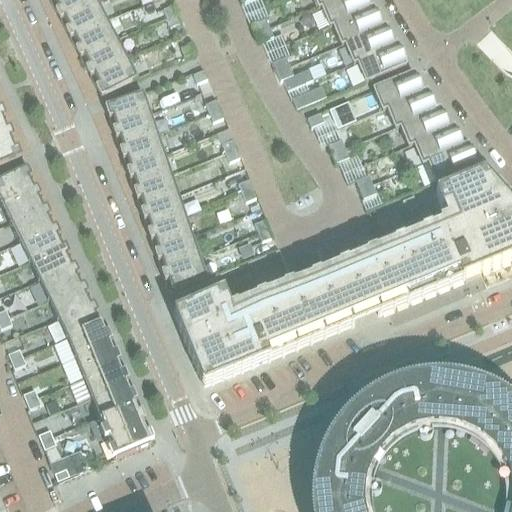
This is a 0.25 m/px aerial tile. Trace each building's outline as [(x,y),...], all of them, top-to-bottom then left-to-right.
[(63,20),(64,21),(96,4),(94,0),(57,0),(54,2),(53,1),(50,3),(60,22),(63,20)] [(344,0),(313,0),(318,12),(321,11),(321,10),(344,0)] [(369,13),(369,12),(364,0),(344,0),(321,10),(321,11),(329,31),(333,29),(332,28),(369,13)] [(73,39),(74,40),(107,23),(96,4),(64,21),(63,20),(60,22),(70,41),(73,39)] [(167,21),(177,17),(173,8),(163,12),(167,21)] [(381,32),(381,31),(372,11),(369,12),(369,13),(332,28),(333,29),(341,49),(345,48),(344,47),(381,32)] [(177,17),(167,21),(171,31),(181,26),(177,17)] [(257,36),(269,31),(266,22),(253,27),(257,36)] [(83,59),(84,59),(117,42),(107,23),(74,40),(73,39),(70,41),(80,60),(83,59)] [(393,50),(393,49),(384,29),(381,31),(381,32),(344,47),(345,48),(353,68),(357,66),(357,65),(393,50)] [(269,31),(257,36),(260,45),(273,40),(269,31)] [(94,78),(127,61),(117,42),(84,59),(83,59),(80,60),(90,79),(94,78)] [(191,46),(181,51),(184,60),(195,55),(191,46)] [(357,65),(357,66),(365,86),(406,69),(397,47),(393,49),(393,50),(357,65)] [(276,75),(289,69),(285,60),(273,66),(276,75)] [(94,78),(90,79),(101,100),(137,81),(127,61),(94,78)] [(289,69),(276,75),(280,84),(293,79),(289,69)] [(197,87),(207,82),(204,73),(193,78),(197,87)] [(422,97),(422,96),(414,76),(373,93),(382,114),(387,113),(386,112),(422,97)] [(296,113),(326,100),(321,89),(292,102),(296,113)] [(435,115),(435,114),(426,94),(422,96),(422,97),(386,112),(387,113),(395,132),(400,130),(435,115)] [(112,131),(116,130),(115,129),(151,117),(143,96),(105,109),(112,131)] [(209,116),(219,112),(216,103),(205,107),(209,116)] [(219,112),(209,116),(213,125),(223,121),(219,112)] [(448,133),(448,132),(440,112),(435,114),(435,115),(400,130),(408,150),(414,148),(413,147),(448,133)] [(311,131),(324,126),(320,116),(307,122),(311,131)] [(123,150),(122,149),(158,138),(151,117),(115,129),(116,130),(112,131),(119,151),(123,150)] [(0,143),(11,139),(11,140),(15,139),(11,129),(7,130),(3,120),(3,119),(0,120),(0,143)] [(462,151),(462,150),(453,130),(448,132),(448,133),(413,147),(414,148),(422,168),(428,166),(427,165),(462,151)] [(126,172),(129,171),(129,170),(164,158),(158,138),(122,149),(123,150),(119,151),(126,172)] [(0,167),(23,159),(19,149),(15,151),(11,140),(11,139),(0,143),(0,167)] [(225,156),(236,152),(232,143),(221,147),(225,156)] [(332,157),(345,152),(341,143),(328,148),(332,157)] [(427,165),(428,166),(436,186),(476,169),(467,147),(462,150),(462,151),(427,165)] [(236,152),(225,156),(229,165),(240,161),(236,152)] [(345,152),(332,157),(336,167),(349,161),(345,152)] [(133,192),(136,191),(136,190),(171,179),(164,158),(129,170),(129,171),(126,172),(133,192)] [(34,191),(33,190),(29,180),(32,179),(28,169),(0,182),(0,205),(1,207),(34,191)] [(493,187),(489,182),(483,175),(436,195),(444,215),(424,223),(421,224),(422,224),(410,229),(410,228),(407,229),(408,230),(396,235),(396,234),(393,235),(394,236),(382,241),(382,240),(380,241),(380,242),(369,247),(368,246),(366,247),(366,248),(354,252),(352,253),(351,253),(352,256),(354,255),(354,257),(328,268),(332,278),(233,319),(229,309),(224,297),(223,295),(221,296),(221,297),(213,301),(213,300),(210,301),(211,302),(205,304),(204,303),(202,304),(202,305),(194,308),(194,307),(191,308),(192,309),(184,313),(183,312),(181,313),(181,314),(174,317),(204,389),(480,275),(486,290),(511,278),(511,207),(505,200),(506,199),(504,197),(503,198),(495,189),(496,188),(494,186),(493,187)] [(359,193),(372,188),(369,178),(356,184),(359,193)] [(140,213),(143,212),(143,211),(178,199),(171,179),(136,190),(136,191),(133,192),(140,213)] [(242,196),(252,192),(248,183),(238,187),(242,196)] [(43,210),(43,209),(38,200),(42,198),(37,188),(33,190),(34,191),(1,207),(10,226),(43,210)] [(372,188),(359,193),(363,202),(376,197),(372,188)] [(252,192),(242,196),(246,205),(256,201),(252,192)] [(150,232),(150,231),(185,219),(178,199),(143,211),(143,212),(140,213),(147,233),(150,232)] [(20,246),(53,230),(52,229),(48,219),(51,218),(47,208),(43,209),(43,210),(10,226),(20,246)] [(153,254),(157,253),(157,252),(192,240),(185,219),(150,231),(150,232),(147,233),(153,254)] [(258,236),(268,232),(265,222),(254,227),(258,236)] [(62,249),(62,248),(57,239),(61,237),(56,227),(52,229),(53,230),(20,246),(29,265),(62,249)] [(268,232),(258,236),(262,245),(272,241),(268,232)] [(164,273),(164,272),(199,260),(192,240),(157,252),(157,253),(153,254),(160,274),(164,273)] [(72,269),(71,268),(67,258),(70,256),(65,247),(62,248),(62,249),(29,265),(39,285),(72,269)] [(160,274),(164,285),(167,295),(206,282),(199,260),(164,272),(164,273),(160,274)] [(81,288),(81,287),(76,277),(80,276),(75,266),(71,268),(72,269),(39,285),(48,304),(81,288)] [(58,324),(91,307),(90,307),(86,297),(89,295),(84,285),(81,287),(81,288),(48,304),(58,324)] [(101,328),(100,327),(95,316),(99,315),(94,305),(90,307),(91,307),(58,324),(67,342),(101,328)] [(0,324),(9,320),(6,313),(0,315),(0,324)] [(9,320),(0,324),(0,331),(1,333),(12,328),(9,320)] [(75,362),(109,348),(109,347),(112,345),(104,326),(100,327),(101,328),(67,342),(75,362)] [(117,368),(117,367),(121,365),(112,345),(109,347),(109,348),(75,362),(83,382),(117,368)] [(11,365),(23,360),(20,353),(8,357),(11,365)] [(23,360),(11,365),(14,372),(26,368),(23,360)] [(92,402),(126,388),(125,387),(129,385),(121,365),(117,367),(117,368),(83,382),(92,402)] [(100,422),(134,408),(133,407),(137,405),(129,385),(125,387),(126,388),(92,402),(100,422)] [(511,511),(511,414),(510,413),(506,409),(499,405),(494,402),(491,400),(482,396),(475,394),(469,392),(463,391),(456,389),(450,388),(444,388),(440,388),(436,388),(430,388),(423,388),(417,389),(411,391),(404,392),(398,394),(391,397),(387,399),(380,402),(374,406),(367,410),(362,414),(357,419),(353,423),(347,429),(344,433),(340,438),(337,442),(334,447),(331,453),(330,456),(328,460),(326,465),(325,469),(323,472),(322,478),(321,482),(320,486),(319,491),(319,495),(319,499),(319,505),(319,509),(318,511),(511,511)] [(26,405),(38,401),(35,393),(23,398),(26,405)] [(38,401),(26,405),(29,413),(41,408),(38,401)] [(108,442),(142,428),(142,427),(145,425),(137,405),(133,407),(134,408),(100,422),(108,442)] [(117,463),(151,448),(154,446),(145,425),(142,427),(142,428),(108,442),(117,463)] [(41,446),(53,441),(50,434),(38,438),(41,446)] [(53,441),(41,446),(45,453),(56,449),(53,441)] [(66,472),(55,477),(58,485),(69,480),(66,472)]
